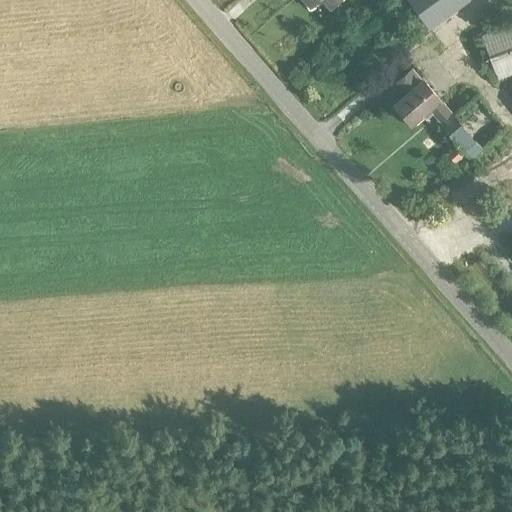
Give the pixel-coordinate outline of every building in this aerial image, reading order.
[(341,0),(304,0),(310,7),(318,0),(323,0),(331,9),(341,0)] [(409,0),(427,25),(461,0),(409,0)] [(498,79),(511,74),(511,23),(482,35),(498,79)] [(451,112),(423,79),(422,80),(413,69),(398,82),(408,94),(395,104),(413,124),(430,110),(440,121),(451,112)] [(471,159),(509,130),(478,94),(441,126),(458,144),(447,154),(458,164),(467,155),(471,159)]
